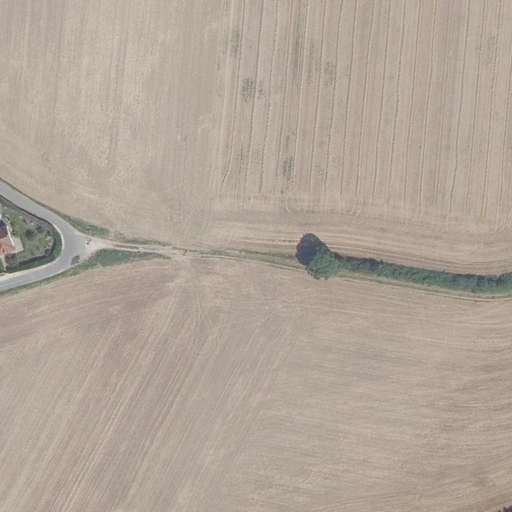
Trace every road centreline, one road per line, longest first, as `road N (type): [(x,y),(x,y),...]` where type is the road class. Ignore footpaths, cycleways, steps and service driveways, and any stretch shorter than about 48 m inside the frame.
road 1 (track): [(73,247),(215,253),(359,281),(511,295)]
road 2 (residential): [(0,286),(67,261),(73,247),(55,218),(0,185)]
